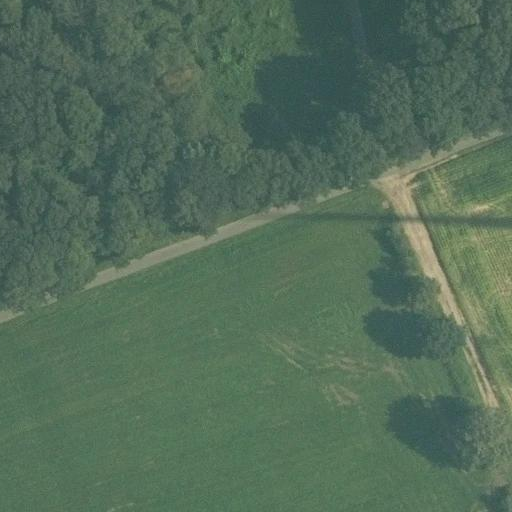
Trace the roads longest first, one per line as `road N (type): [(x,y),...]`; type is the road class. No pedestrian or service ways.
road 1 (unclassified): [(389,166),(0,317)]
road 2 (track): [(511,468),(389,166)]
road 3 (unclassified): [(389,166),(353,0)]
road 4 (unclassified): [(511,121),(389,166)]
